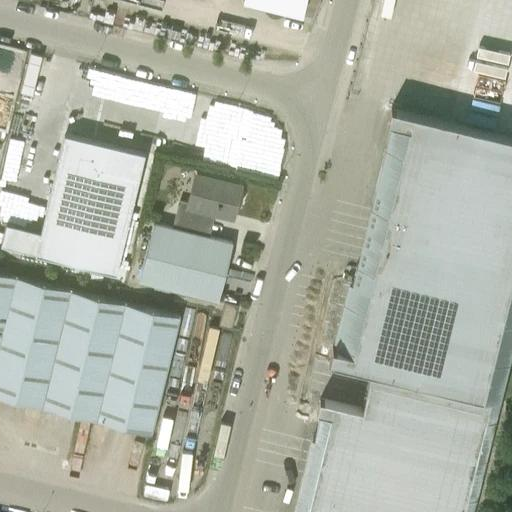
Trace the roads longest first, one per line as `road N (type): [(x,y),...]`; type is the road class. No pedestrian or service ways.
road 1 (unclassified): [(215,511),(317,103)]
road 2 (unclassified): [(317,103),(0,19)]
road 3 (unclassified): [(117,511),(0,484)]
